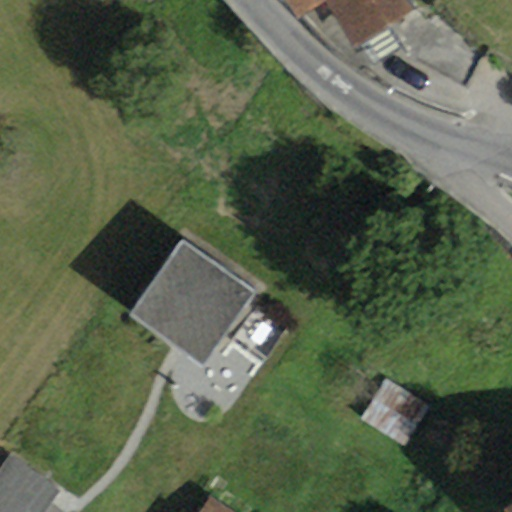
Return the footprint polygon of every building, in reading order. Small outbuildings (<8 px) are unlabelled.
[(406,0),(284,0),(297,22),(326,6),(352,50),(414,14),(406,0)] [(258,297),(182,243),(127,320),(203,374),(258,297)] [(430,408),(386,381),(361,422),(405,449),(430,408)] [(45,511),(61,490),(10,455),(0,469),(0,511),(45,511)] [(236,511),(212,496),(200,511),(236,511)]
